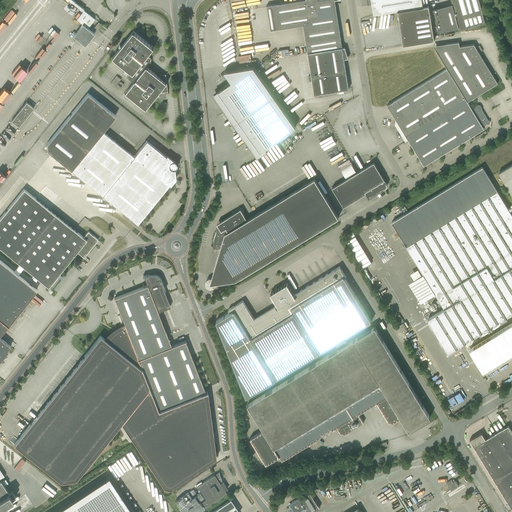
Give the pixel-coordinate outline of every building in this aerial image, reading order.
[(302,0),(267,6),(271,30),(277,29),(303,25),(308,53),(307,53),(314,94),(349,88),(344,59),(348,58),(345,48),(342,48),(334,0),(302,0)] [(421,0),(366,0),(368,5),(372,4),(373,15),(398,11),(403,45),(434,40),(429,6),(423,7),(421,0)] [(450,0),(452,4),(433,9),(440,33),(458,27),(459,30),(485,23),(478,0),(450,0)] [(85,45),(94,34),(88,28),(95,19),(84,10),(76,19),(83,24),(73,36),(76,39),(85,45)] [(152,46),(134,31),(113,57),(133,73),(146,57),(154,47),(152,46)] [(387,105),(398,123),(395,124),(400,133),(401,133),(405,140),(408,139),(408,140),(424,165),(484,129),(483,127),(488,123),(489,121),(480,107),(477,106),(472,109),(467,101),(498,83),(474,44),(460,46),(459,42),(446,44),(434,47),(447,69),(387,105)] [(157,75),(147,67),(134,83),(126,93),(146,109),(159,93),(168,92),(166,74),(157,75)] [(232,82),(223,87),(213,94),(256,155),(296,127),(253,67),(224,71),(232,82)] [(121,79),(117,75),(111,83),(115,86),(121,79)] [(173,161),(172,161),(147,141),(134,156),(103,131),(115,115),(88,93),(47,144),(48,151),(138,224),(174,178),(173,169),(174,169),(175,169),(175,168),(176,168),(176,167),(177,167),(177,166),(177,165),(177,164),(177,163),(176,163),(176,162),(175,161),(174,161),(173,161)] [(19,127),(34,108),(26,102),(11,121),(19,127)] [(387,184),(386,183),(387,183),(384,179),(374,162),(332,187),(344,206),(365,193),(369,199),(381,191),(381,190),(386,188),(386,187),(387,186),(387,185),(387,184)] [(414,259),(444,308),(427,318),(448,352),(511,312),(511,164),(499,172),(511,193),(511,206),(508,209),(482,166),(392,222),(414,259)] [(214,243),(213,247),(219,247),(221,247),(212,277),(216,278),(217,283),(236,280),(338,217),(315,178),(247,219),(243,213),(244,213),(242,208),(240,208),(238,209),(237,209),(236,210),(234,211),(233,211),(232,212),(233,214),(222,221),(224,224),(221,225),(221,226),(221,227),(220,227),(219,228),(218,230),(216,233),(215,236),(214,240),(214,243)] [(78,265),(98,240),(88,232),(84,237),(24,189),(0,218),(0,247),(48,287),(70,259),(78,265)] [(348,238),(346,239),(362,269),(371,264),(354,232),(347,236),(348,238)] [(0,358),(10,346),(0,337),(0,335),(8,325),(9,326),(8,325),(18,313),(19,314),(20,314),(21,313),(22,313),(23,312),(23,311),(23,310),(23,309),(23,308),(22,308),(37,290),(0,260),(0,358)] [(275,306),(257,316),(254,318),(243,300),(228,309),(230,312),(215,321),(246,398),(335,343),(338,348),(347,342),(344,338),(372,321),(345,277),(346,276),(340,266),(294,294),(287,283),(270,293),(279,307),(277,309),(275,306)] [(116,328),(115,329),(114,330),(112,331),(111,332),(110,333),(109,334),(108,335),(107,336),(106,338),(104,339),(100,335),(14,444),(61,482),(76,479),(121,422),(149,387),(158,410),(205,392),(185,341),(186,340),(171,346),(158,311),(170,306),(162,284),(163,284),(161,280),(161,279),(160,278),(160,277),(159,277),(158,276),(157,275),(156,274),(154,274),(154,273),(150,275),(143,276),(144,276),(147,285),(114,298),(125,324),(123,325),(120,326),(119,327),(118,328),(116,328)] [(470,349),(469,349),(482,371),(511,352),(511,322),(483,341),(470,349)] [(399,325),(404,333),(408,330),(403,323),(399,325)] [(338,349),(247,404),(263,430),(250,438),(266,464),(285,453),(287,457),(320,437),(322,433),(324,434),(327,431),(329,432),(331,428),(333,429),(337,427),(341,432),(345,434),(364,422),(359,414),(377,402),(388,420),(388,421),(389,421),(389,423),(392,423),(392,422),(393,422),(401,418),(408,430),(430,417),(375,326),(347,343),(347,342),(338,348),(338,349)] [(121,422),(164,486),(171,488),(216,458),(207,391),(205,392),(158,410),(149,387),(121,422)] [(485,439),(482,433),(470,440),(511,508),(511,431),(508,425),(485,439)] [(0,511),(4,511),(1,506),(16,496),(12,490),(9,492),(0,478),(4,476),(0,469),(0,511)] [(202,501),(204,504),(203,504),(206,508),(227,494),(221,484),(223,483),(222,481),(222,480),(221,478),(221,477),(220,475),(220,474),(219,472),(219,471),(218,471),(219,472),(197,486),(205,498),(202,501)] [(52,511),(133,511),(109,475),(52,511)] [(451,490),(459,485),(455,480),(453,482),(451,479),(446,482),(451,490)] [(299,499),(300,500),(297,499),(291,503),(290,506),(292,509),(291,510),(292,510),(293,511),(299,511),(302,511),(306,508),(308,511),(312,511),(320,507),(310,493),(299,499)] [(239,511),(231,500),(212,511),(239,511)]
